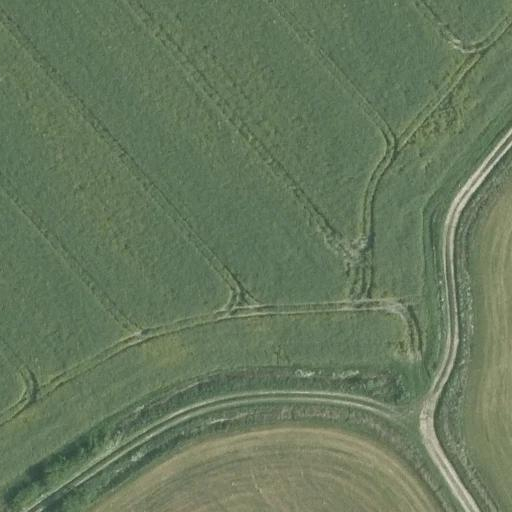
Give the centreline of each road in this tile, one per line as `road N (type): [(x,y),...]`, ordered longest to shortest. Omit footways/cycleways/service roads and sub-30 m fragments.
road 1 (track): [(429,430),(342,398),(189,412),(117,451),(40,511)]
road 2 (track): [(511,138),(459,201),(455,309),(429,430)]
